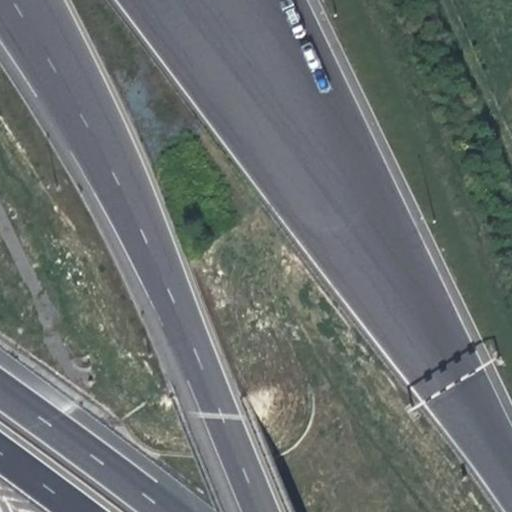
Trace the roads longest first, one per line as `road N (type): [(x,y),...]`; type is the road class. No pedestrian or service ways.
road 1 (motorway): [(17,0),(121,187),(266,511)]
road 2 (motorway): [(511,463),(225,0)]
road 3 (motorway): [(181,511),(0,383)]
